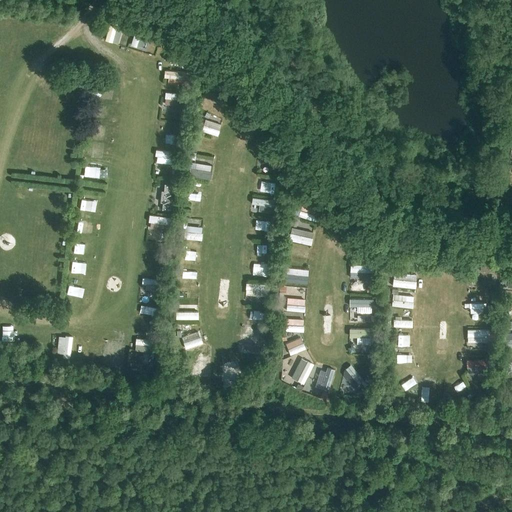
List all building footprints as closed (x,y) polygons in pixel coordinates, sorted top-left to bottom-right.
[(105,39),(112,41),(117,21),(110,19),(105,39)] [(136,27),(130,45),(136,47),(142,29),(136,27)] [(184,45),(178,47),(184,64),(190,61),(184,45)] [(164,70),(164,77),(187,79),(188,72),(164,70)] [(208,109),(227,115),(231,102),(213,96),(208,109)] [(217,135),(219,129),(203,125),(201,131),(217,135)] [(282,159),(268,143),(262,149),(276,165),(282,159)] [(155,149),(154,156),(176,159),(177,153),(155,149)] [(87,174),(98,175),(98,164),(88,164),(87,174)] [(211,179),(212,171),(189,167),(188,175),(211,179)] [(161,210),(170,210),(173,184),(164,184),(163,191),(161,190),(160,202),(162,203),(161,210)] [(273,206),(274,200),(252,197),(251,203),(273,206)] [(315,221),(317,214),(300,209),(298,216),(315,221)] [(149,215),(148,222),(171,225),(172,218),(149,215)] [(93,226),(94,218),(78,217),(77,225),(93,226)] [(201,240),(202,233),(184,231),(183,238),(201,240)] [(311,244),(312,237),(290,232),(288,239),(311,244)] [(292,259),(309,263),(312,251),(295,247),(292,259)] [(399,251),(398,258),(421,261),(422,253),(399,251)] [(479,260),(480,271),(507,269),(506,258),(479,260)] [(372,272),(372,265),(350,264),(350,271),(372,272)] [(308,277),(284,274),(283,283),(307,285),(308,277)] [(474,281),(474,287),(489,287),(489,274),(470,275),(470,281),(474,281)] [(145,283),(160,286),(161,280),(142,277),(141,283),(145,284),(145,283)] [(415,288),(416,280),(393,278),(392,285),(415,288)] [(412,308),(413,301),(392,299),(391,305),(412,308)] [(72,336),(65,335),(62,357),(70,358),(72,336)] [(183,342),(185,348),(202,342),(200,336),(183,342)] [(112,362),(123,364),(127,342),(115,341),(112,362)] [(288,348),(290,354),(305,348),(302,342),(288,348)] [(238,344),(237,350),(263,353),(264,346),(238,344)] [(400,355),(403,367),(418,364),(416,351),(400,355)] [(236,378),(242,375),(233,358),(227,361),(236,378)] [(313,363),(307,360),(297,380),(303,383),(313,363)] [(358,384),(363,379),(350,364),(345,368),(358,384)] [(418,367),(405,381),(414,389),(427,375),(418,367)] [(322,389),(328,390),(333,371),(327,369),(322,389)] [(361,382),(365,386),(372,381),(368,376),(361,382)] [(436,396),(439,378),(427,377),(424,394),(436,396)]
